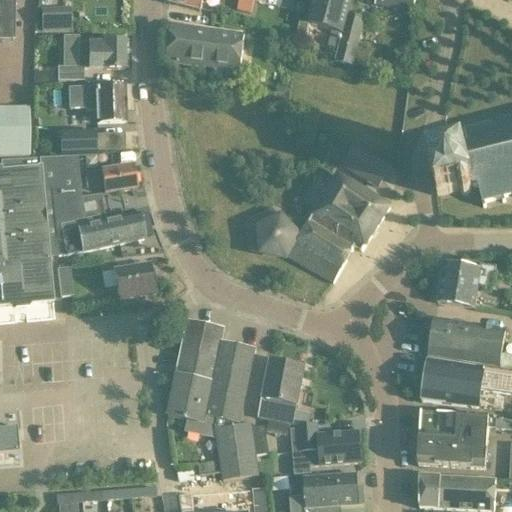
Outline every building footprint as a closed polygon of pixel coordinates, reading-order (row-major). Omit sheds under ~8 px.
[(0,0),(0,41),(14,42),(14,0),(0,0)] [(168,0),(168,6),(200,13),(203,0),(168,0)] [(230,0),(240,2),(237,14),(250,17),(254,0),(230,0)] [(364,23),(347,19),(352,0),(313,0),(306,26),(333,33),(329,48),(339,51),(335,64),(352,69),(364,23)] [(375,0),(374,7),(413,16),(416,0),(375,0)] [(240,75),(244,36),(171,27),(166,66),(240,75)] [(77,70),(56,70),(57,84),(82,84),(82,71),(103,71),(103,73),(124,72),(123,44),(103,44),(103,47),(88,47),(77,47),(77,70)] [(125,125),(124,88),(67,91),(68,111),(85,110),(85,114),(94,114),(94,126),(125,125)] [(0,160),(29,160),(28,110),(0,110),(0,160)] [(511,123),(503,126),(502,122),(499,123),(500,127),(487,131),(485,127),(482,128),(484,132),(467,137),(466,132),(463,133),(469,155),(449,158),(427,164),(432,183),(437,200),(437,201),(460,195),(460,197),(465,200),(468,199),(471,195),(470,192),(478,190),(483,211),(486,210),(484,206),(501,202),(502,207),(505,205),(504,201),(511,199),(511,123)] [(93,133),(57,134),(57,151),(57,159),(94,158),(93,133)] [(98,152),(121,151),(121,140),(98,140),(98,152)] [(342,171),(378,192),(391,170),(356,149),(342,171)] [(0,308),(52,303),(48,260),(66,259),(60,228),(81,223),(75,159),(65,160),(0,164),(0,168),(0,308)] [(127,170),(99,174),(99,171),(83,174),(86,192),(102,189),(103,197),(135,192),(131,169),(127,170)] [(331,287),(332,285),(334,286),(356,250),(364,255),(390,211),(339,179),(289,261),(331,287)] [(287,259),(299,239),(270,210),(247,220),(243,227),(247,252),(287,259)] [(143,243),(137,217),(99,225),(98,219),(81,223),(60,228),(66,259),(80,255),(80,256),(127,246),(143,243)] [(473,310),(476,291),(492,293),(496,269),(480,267),(479,273),(442,267),(436,304),(473,310)] [(116,303),(127,301),(151,297),(151,295),(155,290),(153,283),(149,282),(146,269),(127,272),(111,275),(100,277),(102,293),(114,291),(116,303)] [(74,298),(70,270),(56,271),(59,300),(74,298)] [(498,370),(498,373),(511,375),(511,358),(500,357),(504,333),(434,321),(428,358),(498,370)] [(184,435),(200,438),(219,345),(222,332),(187,325),(167,419),(188,423),(184,435)] [(251,427),(239,424),(254,353),(219,345),(200,438),(215,441),(222,485),(260,479),(251,427)] [(270,362),(258,419),(270,421),(267,435),(288,439),(291,425),(303,368),(270,362)] [(511,398),(511,375),(498,373),(482,371),(482,370),(427,362),(422,403),(476,411),(479,394),(511,398)] [(419,468),(487,473),(490,430),(496,431),(511,432),(511,422),(422,416),(419,468)] [(296,432),(290,432),(292,455),(307,454),(308,469),(360,465),(358,434),(319,437),(318,426),(296,429),(296,432)] [(16,428),(0,429),(0,454),(18,453),(16,428)] [(305,499),(289,500),(289,511),(339,511),(339,510),(364,508),(363,489),(357,490),(356,477),(304,481),(305,499)] [(288,492),(288,479),(271,481),(272,493),(288,492)] [(418,481),(417,511),(432,511),(492,511),(494,483),(418,481)] [(154,490),(130,492),(131,502),(155,500),(154,490)] [(127,493),(105,494),(106,504),(127,502),(131,502),(130,492),(127,493)] [(192,511),(190,492),(179,494),(180,511),(192,511)] [(263,511),(263,492),(250,492),(251,511),(263,511)] [(105,494),(80,496),(81,506),(106,504),(105,494)] [(81,506),(80,496),(54,498),(55,508),(81,506)]
